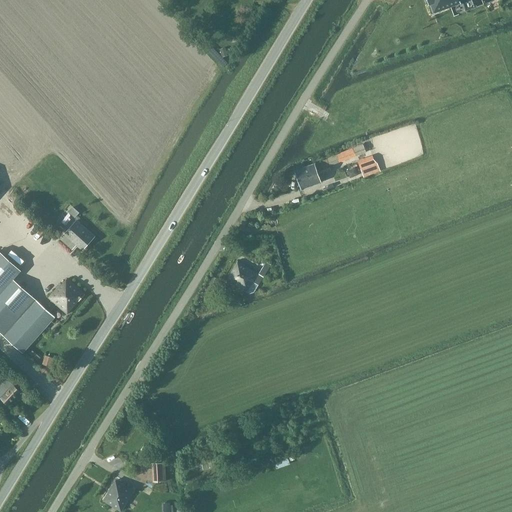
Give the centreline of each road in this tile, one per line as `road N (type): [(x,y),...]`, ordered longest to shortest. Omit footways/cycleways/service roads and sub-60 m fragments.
road 1 (tertiary): [(53,511),(366,0)]
road 2 (unclassified): [(0,504),(307,0)]
